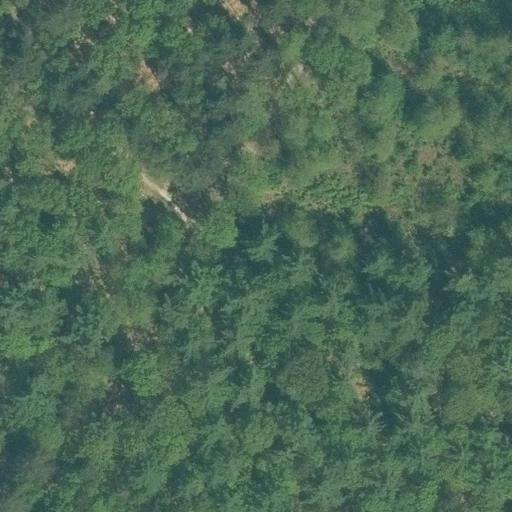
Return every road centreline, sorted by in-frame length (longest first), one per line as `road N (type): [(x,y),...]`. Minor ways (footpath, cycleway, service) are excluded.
road 1 (track): [(184,267),(39,511)]
road 2 (track): [(338,0),(207,224)]
road 3 (track): [(207,224),(0,94)]
